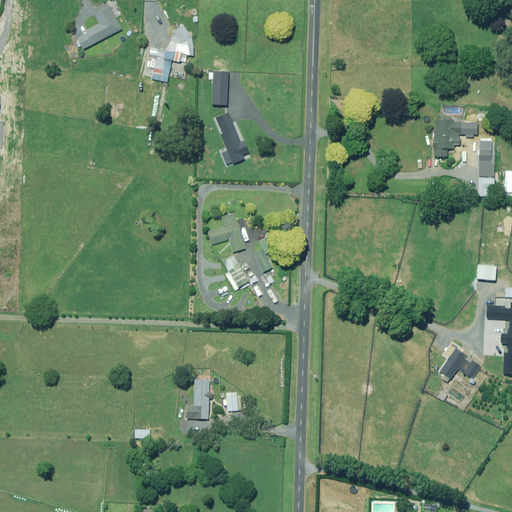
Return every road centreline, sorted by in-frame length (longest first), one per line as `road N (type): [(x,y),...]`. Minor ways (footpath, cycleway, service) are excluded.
road 1 (residential): [(299,511),(315,0)]
road 2 (unknown): [(310,138),(356,140),(377,163),(415,175),(458,166),(473,139)]
road 3 (unknown): [(306,284),(483,347)]
